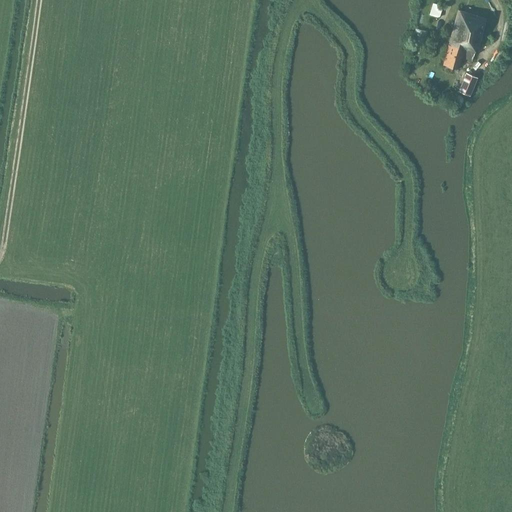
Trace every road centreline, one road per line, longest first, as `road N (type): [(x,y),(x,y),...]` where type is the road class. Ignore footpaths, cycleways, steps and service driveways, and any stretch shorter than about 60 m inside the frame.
road 1 (track): [(225,511),(255,258),(276,193),(276,58),(298,0)]
road 2 (track): [(37,0),(0,252)]
